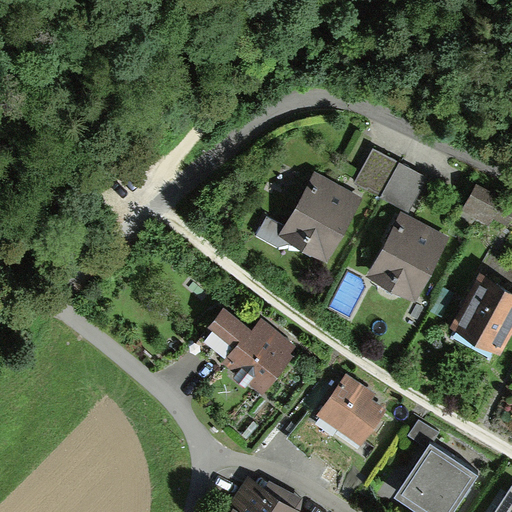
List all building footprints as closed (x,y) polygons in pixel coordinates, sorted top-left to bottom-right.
[(380,196),(399,162),(373,148),(355,183),(380,196)] [(427,178),(399,162),(380,196),(408,211),(427,178)] [(327,264),(363,198),(343,187),(315,172),(284,226),(268,217),(257,235),(278,247),(291,244),(327,264)] [(511,218),(511,201),(476,184),(457,222),(472,229),(476,220),(489,227),(493,219),(508,227),(511,218)] [(416,219),(401,211),(366,277),(415,303),(450,237),(416,219)] [(511,334),(511,291),(480,274),(450,328),(500,356),(511,334)] [(297,346),(261,318),(252,330),(223,308),(208,328),(234,349),(222,363),(236,374),(233,378),(245,388),(248,384),(263,396),(294,356),(291,353),(297,346)] [(365,387),(346,374),(316,416),(361,447),(388,410),(373,399),(376,395),(365,387)] [(419,419),(408,436),(427,448),(430,444),(432,445),(440,433),(419,419)] [(432,445),(430,444),(427,448),(394,498),(415,511),(454,511),(465,496),(479,475),(432,445)] [(337,472),(326,464),(319,475),(330,483),(337,472)] [(265,487),(248,476),(226,510),(228,511),(303,511),(295,507),(265,487)] [(269,481),(265,487),(295,507),(301,498),(269,481)] [(511,511),(511,485),(500,505),(495,511),(511,511)]
